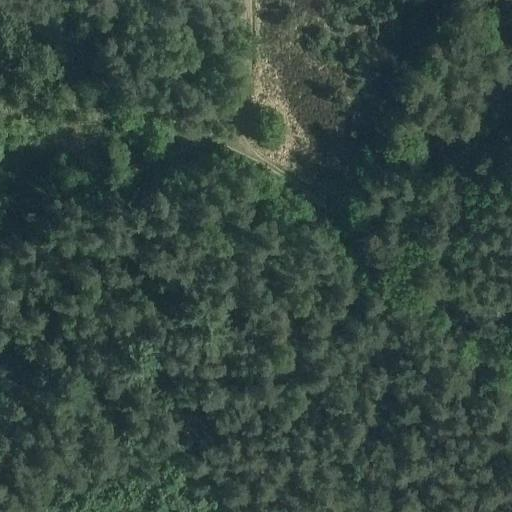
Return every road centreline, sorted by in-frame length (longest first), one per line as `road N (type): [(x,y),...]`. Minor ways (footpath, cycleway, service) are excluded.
road 1 (track): [(24,0),(227,145)]
road 2 (track): [(257,166),(411,274)]
road 3 (track): [(257,166),(241,0)]
road 4 (track): [(411,274),(511,346)]
